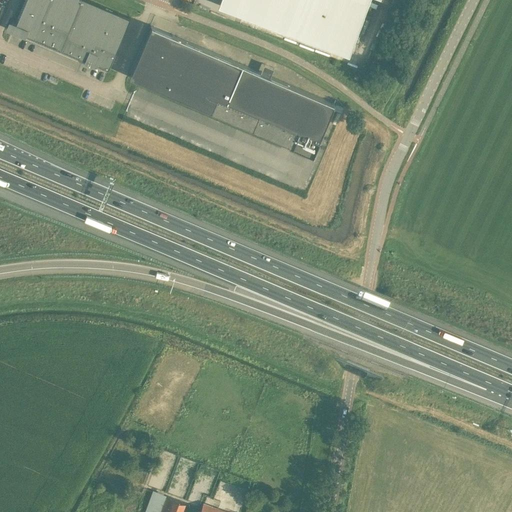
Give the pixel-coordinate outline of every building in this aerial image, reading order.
[(25,33),(85,59),(84,60),(91,63),(91,62),(108,68),(129,17),(89,0),(25,0),(15,23),(13,22),(10,29),(13,30),(24,34),(25,33)] [(237,0),(237,2),(233,11),(243,14),(348,54),(368,0),(237,0)] [(334,103),(151,25),(129,76),(138,80),(251,128),(283,142),(292,145),(310,153),(312,154),(334,103)] [(143,511),(181,511),(185,502),(165,495),(152,490),(143,511)] [(227,511),(203,503),(199,511),(227,511)]
